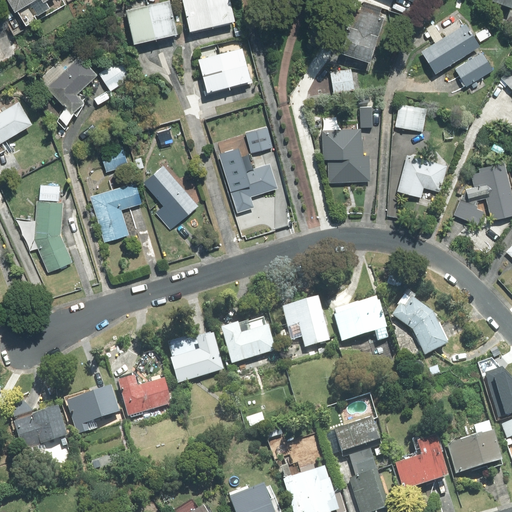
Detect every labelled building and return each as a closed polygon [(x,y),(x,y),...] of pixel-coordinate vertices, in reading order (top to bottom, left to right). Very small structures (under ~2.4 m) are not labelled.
[(26,25),(73,0),(7,0),(15,12),(18,11),(26,25)] [(182,0),(190,32),(213,27),(206,0),(182,0)] [(235,22),(229,0),(206,0),(213,27),(235,22)] [(511,0),(491,0),(491,2),(511,8),(511,0)] [(170,1),(148,5),(156,39),(177,34),(170,1)] [(361,11),(356,9),(342,54),(370,63),(384,18),(379,16),(382,8),(364,2),(361,11)] [(134,44),(156,39),(148,5),(126,10),(134,44)] [(422,52),(435,74),(480,47),(466,25),(464,26),(460,20),(439,32),(434,24),(426,28),(435,43),(422,52)] [(491,35),(487,28),(476,34),(480,42),(491,35)] [(218,44),(229,87),(250,81),(239,38),(218,44)] [(229,87),(218,44),(200,48),(203,58),(199,59),(208,93),(229,87)] [(493,70),(482,52),(455,69),(467,87),(493,70)] [(97,76),(79,56),(65,69),(59,62),(40,80),(65,107),(57,121),(65,129),(74,114),(76,116),(84,105),(83,100),(86,97),(78,93),(97,76)] [(119,61),(100,74),(111,91),(130,78),(119,61)] [(511,66),(501,77),(511,89),(511,66)] [(351,69),(330,73),(334,93),(354,90),(351,69)] [(0,113),(0,153),(7,149),(8,152),(11,151),(6,141),(33,125),(19,102),(0,113)] [(427,109),(400,104),(396,127),(423,132),(427,109)] [(371,107),(360,108),(361,128),(372,127),(371,107)] [(267,127),(246,133),(251,153),(272,147),(267,127)] [(169,129),(157,133),(161,146),(173,142),(169,129)] [(361,129),(322,131),(324,160),(328,160),(329,183),(370,181),(369,156),(363,156),(363,140),(361,141),(361,129)] [(122,146),(101,153),(107,172),(128,165),(122,146)] [(277,188),(270,164),(247,171),(239,148),(219,154),(238,213),(254,207),(250,197),(277,188)] [(436,151),(431,158),(414,154),(411,156),(407,155),(397,191),(421,198),(424,188),(440,192),(447,167),(445,166),(446,162),(436,151)] [(511,216),(511,192),(505,162),(478,168),(479,172),(471,174),(474,188),(465,190),(455,215),(479,225),(484,212),(476,208),(480,200),(486,199),(491,221),(511,216)] [(163,167),(145,183),(165,206),(179,222),(198,206),(163,167)] [(142,204),(136,183),(90,197),(104,243),(129,235),(121,210),(142,204)] [(39,200),(59,201),(60,186),(41,185),(39,200)] [(61,235),(63,203),(37,201),(34,240),(48,273),(72,262),(61,235)] [(165,206),(156,213),(171,230),(179,222),(165,206)] [(448,342),(433,311),(413,298),(415,295),(408,289),(398,304),(399,305),(392,314),(413,328),(425,353),(448,342)] [(333,313),(342,341),(375,330),(378,339),(388,336),(385,326),(387,326),(377,295),(334,309),(336,313),(333,313)] [(305,346),(330,340),(318,296),(282,306),(292,339),(302,336),(305,346)] [(266,325),(264,317),(239,324),(238,321),(221,326),(232,363),(276,349),(269,324),(266,325)] [(210,333),(210,332),(196,336),(195,334),(168,342),(173,356),(171,357),(178,382),(225,369),(214,332),(210,333)] [(511,412),(511,376),(503,366),(485,372),(499,416),(511,412)] [(172,403),(164,377),(138,385),(135,375),(118,380),(129,415),(172,403)] [(69,405),(78,433),(97,427),(94,419),(120,411),(111,384),(91,391),(90,389),(64,397),(67,405),(69,405)] [(34,412),(33,410),(23,400),(15,403),(14,416),(15,420),(14,421),(23,450),(69,435),(59,404),(34,412)] [(381,443),(372,416),(334,428),(341,451),(343,456),(349,454),(371,447),(381,443)] [(511,419),(502,424),(507,438),(511,436),(511,437),(511,419)] [(478,434),(448,443),(456,472),(472,467),(473,470),(487,466),(488,469),(503,464),(502,460),(503,459),(494,430),(492,430),(489,420),(475,425),(478,434)] [(333,453),(341,451),(334,428),(326,431),(333,453)] [(404,488),(449,475),(442,452),(443,451),(438,434),(418,440),(423,455),(396,463),(404,488)] [(356,476),(378,469),(371,447),(349,454),(356,476)] [(313,464),(300,468),(298,462),(293,464),(290,454),(283,456),(286,464),(281,465),(285,478),(283,478),(293,511),(344,511),(346,511),(340,493),(334,495),(325,466),(315,469),(313,464)] [(13,479),(14,478),(14,477),(14,476),(14,474),(14,473),(14,472),(13,470),(12,469),(11,469),(10,468),(9,467),(7,467),(6,467),(5,467),(4,468),(2,468),(1,469),(0,470),(0,478),(0,479),(1,480),(2,481),(3,482),(4,482),(6,482),(7,482),(8,482),(10,482),(11,481),(12,480),(13,479)] [(390,506),(378,469),(356,476),(350,478),(361,511),(370,511),(387,507),(390,506)] [(250,488),(249,485),(229,493),(236,511),(280,511),(270,486),(265,488),(264,483),(250,488)] [(192,500),(175,510),(175,511),(208,511),(204,504),(197,508),(192,500)]
